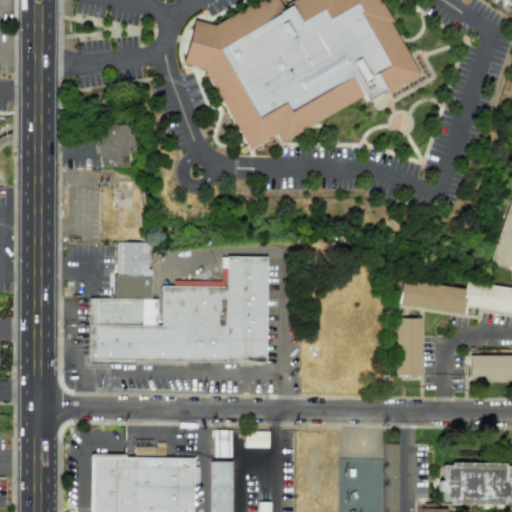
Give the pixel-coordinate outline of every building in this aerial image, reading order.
[(202,66),(250,149),(273,136),(277,143),(360,96),(363,101),(419,70),(379,0),(287,0),(282,3),(280,0),(248,0),(214,19),(195,14),(181,60),(202,66)] [(486,261),(510,269),(511,262),(511,198),(507,197),(486,261)] [(264,361),(264,256),(218,256),(218,280),(171,280),(171,286),(159,286),(159,324),(154,324),(154,299),(147,299),(147,242),(113,242),(113,298),(87,297),(87,360),(264,361)] [(396,303),(460,313),(461,306),(511,313),(511,287),(463,280),(462,287),(400,277),(396,303)] [(419,318),(394,317),(393,375),(418,376),(419,318)] [(467,379),(511,379),(511,355),(467,355),(467,379)] [(228,456),(228,430),(211,430),(211,456),(228,456)] [(266,447),(266,431),(242,431),(242,447),(266,447)] [(396,511),(396,443),(383,443),(383,511),(396,511)] [(441,461),(440,481),(437,480),(436,493),(440,493),(440,502),(508,505),(509,492),(511,492),(511,449),(511,464),(441,461)] [(88,511),(89,458),(195,460),(194,511),(88,511)] [(208,511),(229,511),(229,461),(208,461),(208,511)]
